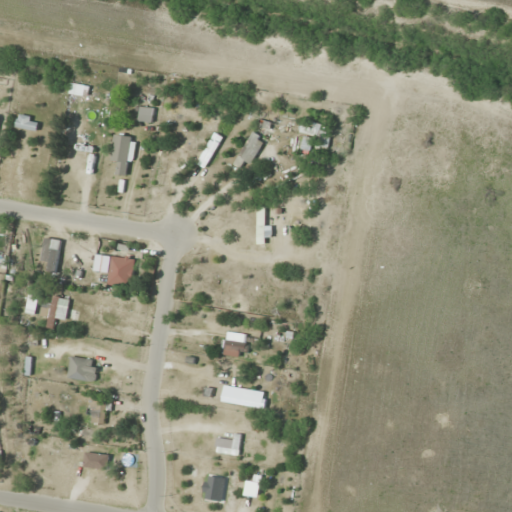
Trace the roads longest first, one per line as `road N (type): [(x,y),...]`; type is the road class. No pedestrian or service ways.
road 1 (residential): [(152,511),(148,395),(177,233)]
road 2 (residential): [(177,233),(0,203)]
